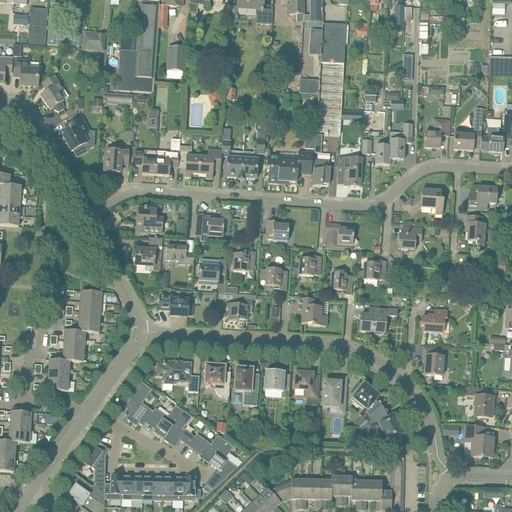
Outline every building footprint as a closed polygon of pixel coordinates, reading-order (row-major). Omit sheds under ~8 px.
[(117,91),(137,93),(153,94),(157,29),(159,5),(159,0),(135,0),(135,3),(132,52),(120,51),(117,91)] [(159,5),(157,29),(166,30),(168,6),(182,7),(182,0),(163,0),(163,6),(159,5)] [(189,0),(190,3),(189,13),(196,14),(197,5),(205,5),(205,8),(210,9),(210,0),(189,0)] [(237,0),(237,7),(237,9),(238,10),(246,10),(248,10),(255,10),(257,10),(256,25),(271,26),(272,20),(272,10),(262,10),(262,0),(237,0)] [(290,0),(290,4),(287,4),(288,15),(304,15),(303,0),(290,0)] [(309,0),(310,15),(310,16),(303,16),(303,22),(322,22),(322,11),(322,9),(321,0),(309,0)] [(378,0),(369,0),(370,11),(377,12),(377,5),(379,5),(378,0)] [(394,6),(394,32),(403,33),(404,6),(394,6)] [(49,10),(49,18),(61,18),(61,11),(49,10)] [(46,46),(47,21),(30,20),(29,45),(46,46)] [(366,37),(367,24),(358,23),(356,36),(366,37)] [(429,39),(429,24),(420,23),(419,39),(429,39)] [(49,24),(47,46),(79,48),(80,34),(62,32),(62,33),(57,33),(58,25),(49,24)] [(321,55),(321,63),(344,65),(345,35),(346,26),(325,24),(323,55),(321,54),(321,55)] [(96,33),(84,33),(83,51),(104,52),(105,36),(96,35),(96,33)] [(429,54),(429,44),(420,44),(420,54),(429,54)] [(14,45),(13,51),(13,57),(20,57),(21,45),(14,45)] [(183,80),(184,68),(186,49),(169,47),(166,78),(183,80)] [(403,55),(402,82),(411,82),(412,56),(403,55)] [(511,58),(489,57),(489,77),(511,77),(511,58)] [(13,59),(0,58),(0,84),(3,85),(4,72),(12,73),(12,74),(13,59)] [(15,59),(15,63),(14,77),(21,77),(20,86),(37,87),(38,71),(28,70),(28,60),(15,59)] [(317,136),(321,136),(340,137),(340,127),(344,65),(321,63),(320,81),(319,95),(317,136)] [(64,105),(62,102),(65,100),(60,93),(63,91),(53,76),(50,78),(42,84),(48,92),(41,97),(50,110),(53,108),(54,111),(59,113),(64,109),(64,105)] [(319,95),(320,81),(299,80),(299,94),(319,95)] [(443,97),(443,89),(436,88),(435,96),(443,97)] [(235,100),(236,89),(228,89),(227,100),(235,100)] [(364,103),(375,103),(376,92),(365,91),(364,103)] [(120,95),(119,105),(132,106),(133,96),(120,95)] [(93,99),(92,107),(102,107),(102,99),(93,99)] [(480,146),(480,150),(488,151),(488,153),(502,154),(503,147),(503,142),(510,143),(510,146),(511,136),(511,129),(511,105),(507,105),(507,111),(504,111),(503,129),(500,129),(498,128),(487,128),(487,136),(481,136),(480,146)] [(454,141),(453,151),(464,151),(464,150),(467,150),(467,152),(473,152),(473,146),(480,146),(481,136),(483,109),(475,109),(474,132),(455,130),(454,134),(454,141)] [(351,112),(351,120),(361,121),(361,112),(351,112)] [(72,132),(63,137),(71,152),(72,152),(75,157),(87,151),(93,148),(94,133),(89,132),(81,117),(74,121),(65,126),(68,125),(72,132)] [(432,120),(431,133),(425,133),(424,149),(440,150),(441,137),(448,137),(450,122),(432,120)] [(404,125),(403,139),(411,139),(412,125),(404,125)] [(223,134),(222,140),(230,141),(230,139),(231,130),(223,129),(223,134)] [(256,180),(257,160),(258,155),(264,155),(265,140),(256,139),(256,150),(254,149),(254,154),(243,153),(241,181),(245,181),(245,179),(256,180)] [(170,168),(178,169),(179,147),(180,141),(171,140),(170,152),(156,152),(154,176),(169,177),(170,168)] [(221,152),(221,155),(229,156),(230,141),(222,140),(221,152)] [(142,175),(154,176),(156,152),(143,151),(143,152),(139,152),(139,149),(137,149),(138,142),(134,141),(133,151),(133,156),(132,166),(142,166),(142,175)] [(370,155),(371,141),(362,141),(362,155),(370,155)] [(375,166),(389,166),(390,141),(389,147),(376,146),(375,166)] [(404,141),(390,141),(389,166),(390,161),(403,161),(404,141)] [(192,148),(179,147),(178,169),(185,169),(184,178),(191,178),(191,174),(199,175),(200,157),(191,157),(192,148)] [(128,165),(129,155),(129,150),(121,149),(121,152),(105,151),(104,172),(120,174),(121,161),(128,162),(128,165)] [(221,157),(221,152),(208,151),(207,158),(200,157),(199,175),(206,175),(206,179),(212,180),(213,171),(220,172),(221,157)] [(237,180),(241,181),(243,153),(232,152),(231,158),(227,158),(226,178),(237,179),(237,180)] [(311,175),(311,165),(312,153),(298,152),(297,163),(279,162),(279,158),(267,158),(266,169),(269,169),(268,184),(279,185),(279,184),(278,184),(278,182),(297,183),(297,174),(311,175)] [(339,158),(338,168),(338,178),(339,176),(344,177),(343,187),(360,188),(361,169),(362,159),(339,158)] [(322,185),(329,186),(330,168),(329,168),(329,162),(314,161),(312,187),(322,188),(322,185)] [(10,176),(1,176),(0,176),(0,186),(12,187),(12,186),(12,184),(9,184),(10,176)] [(0,186),(0,193),(0,195),(23,197),(24,195),(20,195),(21,187),(12,186),(12,187),(0,186)] [(497,189),(494,189),(492,186),(486,186),(484,188),(477,188),(476,199),(469,198),(469,195),(468,210),(486,211),(487,204),(496,205),(497,189)] [(435,209),(435,215),(442,215),(443,201),(442,201),(440,201),(440,192),(422,191),(421,195),(420,196),(418,199),(417,198),(412,202),(411,200),(402,207),(410,216),(420,208),(435,209)] [(0,195),(0,205),(20,207),(20,199),(23,199),(23,197),(0,195)] [(20,207),(0,205),(0,215),(22,217),(22,215),(19,215),(20,207)] [(161,234),(162,219),(156,218),(156,210),(138,209),(137,224),(149,225),(148,234),(161,234)] [(22,219),(22,217),(0,215),(0,226),(18,227),(19,219),(22,219)] [(195,242),(208,243),(208,237),(222,238),(223,222),(212,221),(212,218),(209,217),(203,216),(197,215),(195,242)] [(482,218),(476,217),(466,217),(465,224),(468,225),(467,242),(476,243),(476,246),(484,247),(485,225),(481,225),(482,218)] [(274,222),(267,221),(266,240),(272,240),(272,241),(287,242),(288,226),(277,225),(277,222),(274,222)] [(327,225),(325,250),(338,251),(352,252),(352,247),(353,247),(358,243),(354,238),(353,238),(353,230),(342,229),(342,227),(339,226),(332,225),(327,225)] [(422,229),(410,228),(400,228),(399,235),(398,235),(397,250),(414,251),(415,242),(421,243),(422,229)] [(162,240),(159,239),(149,239),(148,247),(149,247),(149,251),(135,250),(134,266),(144,266),(153,267),(153,272),(160,272),(161,260),(161,252),(162,240)] [(208,252),(209,244),(198,243),(198,250),(208,252)] [(193,265),(193,264),(194,254),(186,253),(186,248),(166,247),(166,257),(165,260),(178,261),(178,264),(193,265)] [(254,266),(254,263),(255,253),(248,252),(248,253),(245,253),(245,256),(233,255),(232,271),(247,272),(247,271),(255,272),(255,266),(254,266)] [(466,257),(456,256),(456,266),(466,267),(466,257)] [(320,276),(320,268),(321,258),(314,257),(314,258),(311,258),(311,260),(299,260),(299,268),(294,267),(293,275),(298,275),(298,276),(313,277),(313,276),(320,276)] [(218,261),(202,260),(200,261),(200,266),(199,266),(198,281),(218,283),(218,274),(225,275),(226,261),(218,261)] [(384,281),(385,272),(386,262),(379,262),(378,262),(376,262),(376,265),(364,264),(363,281),(378,282),(378,281),(384,281)] [(286,291),(287,281),(287,272),(281,272),(281,270),(266,269),(266,276),(265,286),(276,287),(276,290),(279,290),(279,291),(286,291)] [(351,296),(352,276),(346,276),(346,275),(331,274),(330,277),(325,276),(325,284),(330,285),(330,291),(341,292),(341,295),(344,295),(343,295),(351,296)] [(81,292),(80,302),(101,304),(101,296),(104,296),(104,297),(116,298),(114,294),(101,294),(81,292)] [(159,310),(166,311),(170,311),(170,316),(187,317),(189,301),(171,299),(171,296),(160,295),(159,310)] [(233,300),(234,300),(233,305),(229,305),(229,308),(230,308),(230,312),(228,312),(228,322),(237,322),(238,321),(247,321),(247,314),(252,314),(253,301),(255,301),(256,296),(234,295),(233,300)] [(150,296),(144,301),(147,305),(148,304),(149,305),(154,301),(150,296)] [(297,299),(296,307),(296,314),(302,314),(301,324),(311,325),(311,326),(326,328),(327,317),(321,317),(322,301),(297,299)] [(79,312),(103,314),(103,312),(100,312),(101,304),(80,302),(79,312)] [(360,322),(359,332),(385,334),(386,317),(396,318),(397,311),(369,309),(369,316),(361,315),(360,318),(362,319),(362,322),(360,322)] [(447,311),(444,311),(434,311),(434,316),(428,316),(427,318),(422,318),(421,326),(423,327),(423,333),(443,334),(444,320),(446,320),(447,311)] [(79,312),(79,322),(99,324),(100,316),(103,316),(103,314),(79,312)] [(99,324),(79,322),(78,332),(85,333),(85,334),(98,335),(99,326),(102,326),(102,324),(99,324)] [(84,341),(85,334),(85,333),(78,332),(65,331),(64,341),(88,343),(94,344),(94,342),(84,341)] [(87,345),(88,343),(64,341),(63,351),(84,353),(84,345),(87,345)] [(443,350),(433,349),(423,349),(423,357),(426,357),(425,376),(441,377),(443,350)] [(63,351),(62,361),(69,362),(69,363),(86,364),(86,362),(83,361),(84,353),(63,351)] [(69,362),(62,361),(55,361),(49,360),(48,371),(72,372),(72,370),(69,370),(69,363),(69,362)] [(157,366),(156,376),(163,377),(163,381),(174,382),(188,383),(188,392),(198,393),(198,387),(199,377),(190,376),(190,364),(180,363),(180,362),(179,362),(179,363),(175,363),(175,362),(174,362),(174,363),(164,362),(164,366),(157,366)] [(229,398),(230,383),(231,373),(224,372),(225,366),(206,365),(205,375),(204,385),(215,385),(215,389),(215,390),(216,392),(217,394),(218,395),(220,396),(222,397),(222,398),(229,398)] [(257,407),(258,385),(259,375),(252,375),(252,369),(236,368),(234,391),(244,392),(243,402),(249,402),(249,407),(257,407)] [(265,381),(265,392),(282,393),(281,399),(289,399),(290,385),(290,375),(283,375),(284,372),(277,372),(277,370),(274,370),(271,371),(269,371),(266,371),(265,381)] [(72,374),(72,372),(48,371),(48,381),(68,382),(69,374),(72,374)] [(317,399),(318,391),(319,381),(312,381),(312,374),(296,373),(295,390),(305,390),(304,398),(317,399)] [(67,390),(68,382),(48,381),(47,391),(70,393),(70,391),(67,390)] [(153,412),(142,404),(151,390),(141,383),(123,408),(124,408),(126,405),(132,410),(125,420),(136,427),(138,424),(142,427),(140,430),(155,409),(153,412)] [(323,393),(322,406),(329,407),(329,414),(344,415),(344,410),(345,398),(346,388),(339,387),(340,384),(332,383),(324,383),(323,393)] [(356,430),(356,431),(363,425),(368,421),(382,408),(391,401),(382,408),(378,403),(375,400),(379,396),(364,384),(352,398),(364,408),(359,415),(365,422),(356,430)] [(496,391),(486,390),(467,389),(466,400),(475,401),(474,418),(491,419),(492,406),(490,406),(491,402),(492,402),(492,399),(495,399),(496,391)] [(391,401),(382,408),(368,421),(363,425),(356,431),(358,436),(380,426),(382,432),(380,435),(383,440),(386,441),(387,442),(403,435),(394,415),(391,417),(389,418),(387,413),(383,409),(385,406),(391,401)] [(163,440),(184,412),(175,406),(167,418),(155,409),(140,430),(147,421),(156,428),(150,436),(151,436),(153,433),(163,440),(163,441),(163,440)] [(11,412),(10,423),(30,424),(36,424),(37,414),(31,414),(11,412)] [(184,412),(163,440),(174,448),(180,441),(188,447),(197,435),(185,427),(192,418),(184,412)] [(59,421),(61,418),(52,417),(51,426),(57,426),(59,421)] [(30,432),(30,424),(10,423),(9,433),(33,434),(33,432),(30,432)] [(492,452),(493,439),(480,439),(481,429),(484,429),(465,427),(464,443),(472,443),(471,458),(491,459),(491,458),(489,458),(490,452),(492,452)] [(9,433),(8,442),(15,443),(29,444),(30,436),(33,436),(33,434),(9,433)] [(209,464),(225,442),(217,436),(211,445),(200,438),(193,448),(201,454),(196,461),(197,461),(199,458),(209,464)] [(0,451),(15,453),(15,443),(8,442),(0,441),(0,451)] [(237,468),(225,460),(233,448),(225,442),(209,464),(217,471),(212,478),(220,483),(213,490),(205,484),(204,485),(206,486),(212,490),(213,491),(237,468)] [(255,449),(250,442),(242,448),(248,455),(255,449)] [(104,486),(105,463),(101,461),(105,456),(94,449),(89,456),(88,455),(84,460),(85,461),(84,464),(91,469),(91,468),(94,470),(94,485),(92,487),(100,493),(104,493),(104,486)] [(14,461),(15,453),(0,451),(0,462),(17,463),(17,461),(14,461)] [(17,463),(0,462),(0,472),(13,473),(14,465),(17,465),(17,463)] [(292,471),(289,464),(284,466),(286,473),(292,471)] [(256,479),(249,471),(241,478),(245,482),(249,486),(256,479)] [(100,493),(92,487),(76,475),(70,483),(76,487),(70,496),(76,501),(75,502),(80,505),(80,504),(83,505),(89,497),(104,508),(104,500),(104,496),(100,493)] [(121,501),(122,476),(118,476),(116,478),(111,477),(111,486),(104,486),(104,493),(104,496),(104,500),(121,501)] [(132,501),(132,478),(127,478),(126,477),(122,476),(121,501),(132,501)] [(142,501),(143,477),(138,477),(137,478),(132,478),(132,501),(142,501)] [(152,501),(153,478),(148,478),(148,477),(143,477),(142,501),(152,501)] [(162,502),(163,477),(157,477),(157,478),(153,478),(152,501),(162,502)] [(172,502),(173,479),(168,479),(168,477),(163,477),(162,502),(172,502)] [(183,502),(183,478),(179,478),(178,479),(173,479),(172,502),(183,502)] [(188,478),(183,478),(183,502),(183,501),(194,501),(194,499),(200,499),(200,490),(199,490),(199,492),(194,492),(194,479),(189,479),(188,478)] [(245,482),(241,478),(237,482),(241,486),(245,482)] [(326,501),(331,501),(331,478),(331,482),(321,481),(320,511),(325,511),(326,501)] [(341,478),(331,478),(331,501),(331,497),(336,497),(336,507),(341,507),(341,478)] [(351,501),(351,482),(351,478),(341,478),(341,507),(345,507),(346,497),(351,497),(351,501)] [(267,490),(280,504),(280,503),(290,499),(290,500),(291,500),(291,481),(290,481),(290,482),(268,491),(267,490)] [(301,481),(291,481),(291,500),(296,500),(296,510),(300,510),(301,481)] [(311,481),(301,481),(300,510),(305,510),(306,500),(311,501),(311,481)] [(311,481),(311,501),(316,501),(316,511),(320,511),(321,481),(311,481)] [(356,511),(361,511),(361,482),(351,482),(351,501),(356,502),(356,511)] [(361,482),(361,511),(365,511),(366,502),(371,502),(371,483),(361,482)] [(381,483),(371,483),(371,502),(376,502),(375,511),(380,511),(381,493),(381,483)] [(206,486),(203,490),(209,494),(212,490),(206,486)] [(267,490),(259,497),(273,511),(280,511),(276,508),(280,504),(267,490)] [(219,498),(220,499),(226,505),(233,498),(226,491),(219,498)] [(390,511),(390,506),(391,499),(391,493),(381,493),(380,511),(390,511)] [(273,511),(259,497),(252,504),(259,511),(273,511)]
